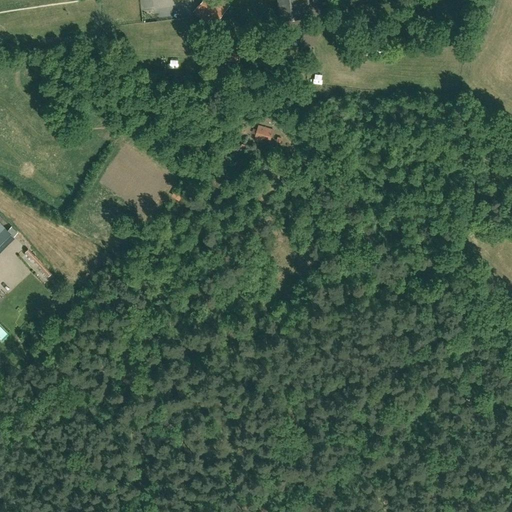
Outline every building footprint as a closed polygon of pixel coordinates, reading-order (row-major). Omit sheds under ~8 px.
[(216,23),(229,6),(222,0),(202,0),(193,12),(206,23),(211,18),(216,23)] [(310,16),(308,0),(278,0),(280,19),(310,16)] [(240,52),(228,50),(227,61),(239,63),(240,52)] [(274,129),(259,125),(254,139),(262,142),(264,138),(271,140),(274,129)] [(0,250),(14,237),(2,224),(0,225),(0,250)] [(24,252),(47,276),(51,273),(28,249),(24,252)]
